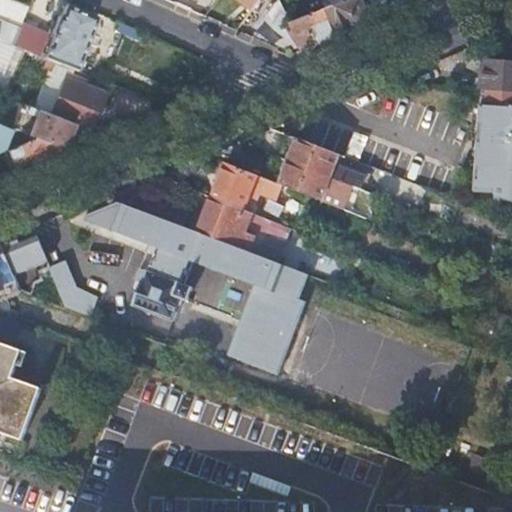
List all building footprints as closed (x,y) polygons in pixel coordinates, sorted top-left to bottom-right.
[(336,37),(371,22),(361,0),(352,0),(325,10),(336,37)] [(55,33),(46,57),(48,57),(63,63),(74,67),(78,69),(99,16),(67,4),(62,16),(59,15),(57,20),(53,19),(51,25),(55,26),(53,32),(55,33)] [(301,51),(336,37),(325,10),(289,23),(301,51)] [(40,27),(24,19),(13,43),(30,50),(40,27)] [(46,57),(37,53),(32,63),(44,67),(48,57),(46,57)] [(48,57),(44,67),(43,70),(58,76),(63,63),(48,57)] [(511,58),(486,57),(483,88),(511,89),(511,58)] [(68,76),(53,113),(75,122),(92,129),(107,91),(85,82),(86,79),(69,72),(68,76)] [(511,89),(483,88),(476,189),(496,190),(496,197),(511,202),(511,89)] [(154,109),(157,101),(135,92),(131,100),(154,109)] [(35,121),(31,133),(38,137),(64,147),(66,147),(75,122),(53,113),(35,106),(29,119),(35,121)] [(0,152),(3,151),(13,127),(0,121),(0,152)] [(31,133),(13,127),(3,151),(9,149),(17,167),(64,147),(38,137),(31,133)] [(347,154),(358,158),(365,136),(355,132),(347,154)] [(341,151),(299,135),(290,158),(347,181),(350,182),(359,186),(363,174),(352,170),(341,166),(336,164),(341,151)] [(9,149),(3,151),(0,152),(0,174),(2,173),(17,167),(9,149)] [(341,166),(347,154),(341,151),(336,164),(341,166)] [(347,181),(290,158),(281,182),(341,205),(350,182),(347,181)] [(226,160),(212,195),(245,208),(260,173),(226,160)] [(359,186),(363,187),(367,176),(363,174),(359,186)] [(350,182),(341,205),(350,209),(359,186),(350,182)] [(148,194),(142,208),(189,226),(195,212),(148,194)] [(245,208),(212,195),(199,230),(250,249),(258,230),(285,240),(290,226),(245,208)] [(142,208),(120,200),(90,213),(88,218),(159,245),(136,302),(175,317),(184,294),(188,296),(194,283),(186,281),(195,259),(256,281),(230,354),(269,370),(308,271),(277,259),(250,249),(199,230),(189,226),(142,208)] [(250,249),(277,259),(285,240),(258,230),(250,249)] [(39,234),(5,249),(23,290),(57,302),(61,292),(78,286),(66,259),(51,264),(39,234)] [(0,300),(23,290),(5,249),(0,239),(0,238),(0,300)] [(0,429),(22,437),(41,385),(26,380),(28,372),(15,367),(22,348),(0,339),(0,429)]
